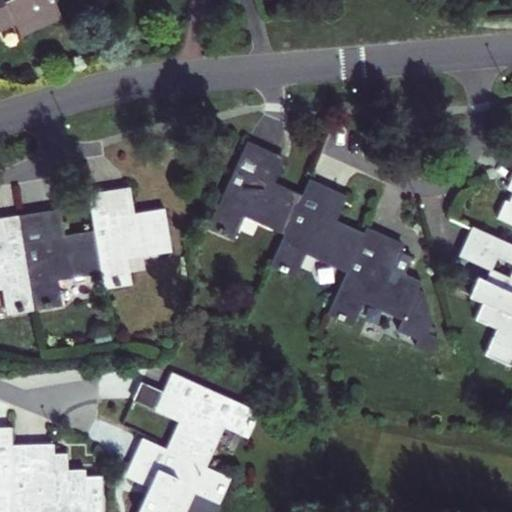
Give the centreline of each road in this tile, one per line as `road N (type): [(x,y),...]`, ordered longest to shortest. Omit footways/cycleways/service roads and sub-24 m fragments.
road 1 (residential): [(0,120),(70,97),(189,76),(472,54)]
road 2 (residential): [(472,54),(478,129),(463,175),(428,188),(335,153)]
